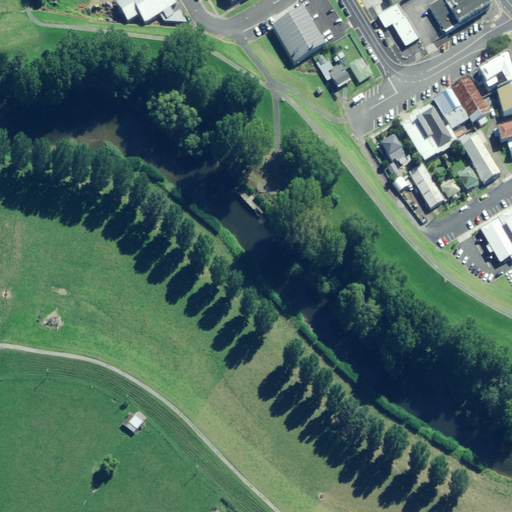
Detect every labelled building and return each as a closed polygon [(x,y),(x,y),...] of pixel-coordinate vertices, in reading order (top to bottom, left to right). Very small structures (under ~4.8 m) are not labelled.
[(178,1),(177,0),(119,0),(117,1),(128,19),(138,13),(143,22),(178,1)] [(386,0),(386,1),(387,2),(393,11),(411,0),(386,0)] [(491,6),(487,0),(440,0),(429,7),(445,33),(491,6)] [(380,19),(393,11),(387,2),(374,9),(380,19)] [(399,7),(393,11),(380,19),(387,31),(393,28),(407,49),(420,41),(399,7)] [(324,45),(303,11),(273,29),(294,64),(324,45)] [(372,77),(361,59),(348,67),(359,85),(372,77)] [(497,82),(503,90),(511,88),(505,61),(501,60),(475,76),(482,89),(497,82)] [(350,84),(341,70),(329,78),(337,92),(350,84)] [(469,79),(451,90),(469,119),(472,124),(490,113),(469,79)] [(352,86),(345,88),(348,95),(354,93),(352,86)] [(511,116),(511,87),(511,88),(503,90),(496,92),(503,119),(511,116)] [(469,119),(451,90),(433,101),(451,130),(469,119)] [(456,145),(434,109),(400,129),(423,166),(456,145)] [(511,121),(494,126),(498,143),(511,139),(511,121)] [(401,150),(393,138),(380,146),(388,159),(390,160),(391,163),(395,160),(397,163),(405,158),(401,153),(400,151),(401,150)] [(500,176),(477,139),(462,148),(485,185),(500,176)] [(400,175),(393,165),(386,169),(394,180),(400,175)] [(443,204),(423,167),(408,175),(428,212),(443,204)] [(457,176),(458,179),(455,180),(459,187),(462,185),(466,192),(478,185),(469,169),(457,176)] [(459,194),(451,180),(439,186),(447,201),(459,194)] [(511,210),(495,221),(508,242),(511,239),(511,210)] [(511,248),(508,242),(495,221),(475,233),(495,265),(511,254),(511,248)] [(146,419),(138,413),(134,418),(130,415),(121,425),(133,435),(146,419)]
